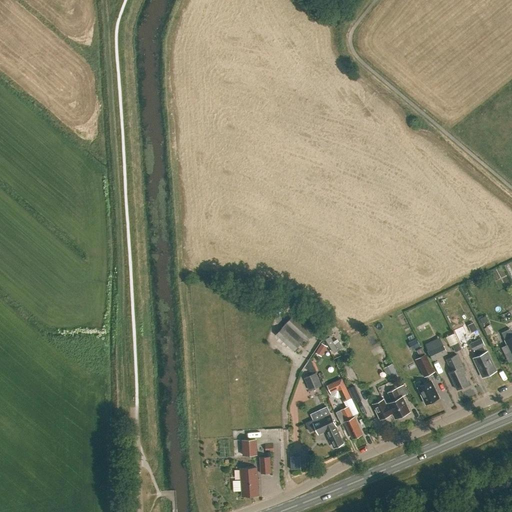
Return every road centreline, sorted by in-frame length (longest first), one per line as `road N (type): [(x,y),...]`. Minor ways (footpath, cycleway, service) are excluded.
road 1 (unclassified): [(511,390),(247,511)]
road 2 (track): [(511,196),(347,56),(344,31),(367,0)]
road 3 (primary): [(280,511),(511,414)]
